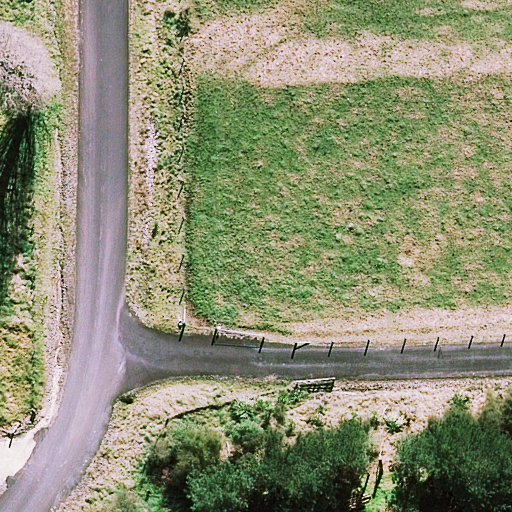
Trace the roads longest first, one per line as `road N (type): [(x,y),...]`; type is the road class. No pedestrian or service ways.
road 1 (track): [(20,511),(86,408),(96,331),(100,0)]
road 2 (track): [(96,331),(252,363),(511,372)]
